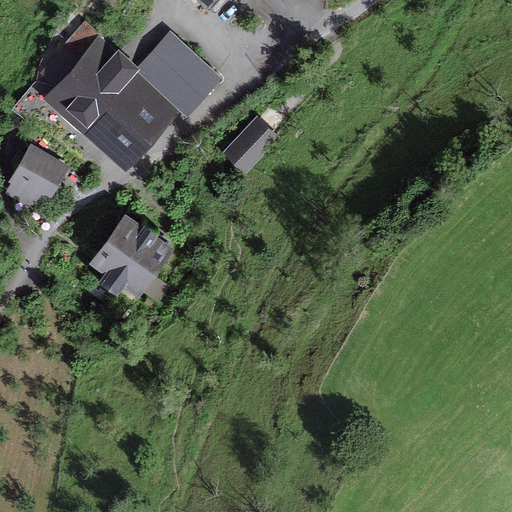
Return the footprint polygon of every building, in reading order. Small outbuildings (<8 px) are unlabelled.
[(195,0),(208,12),(219,0),(195,0)] [(54,88),(43,100),(125,173),(181,112),(187,118),(223,79),(170,31),(137,67),(86,21),(39,73),(54,88)] [(280,137),(257,116),(223,154),(246,175),(280,137)] [(70,167),(31,145),(4,194),(43,215),(70,167)] [(175,249),(125,214),(89,265),(104,275),(98,284),(117,297),(123,288),(139,300),(175,249)]
